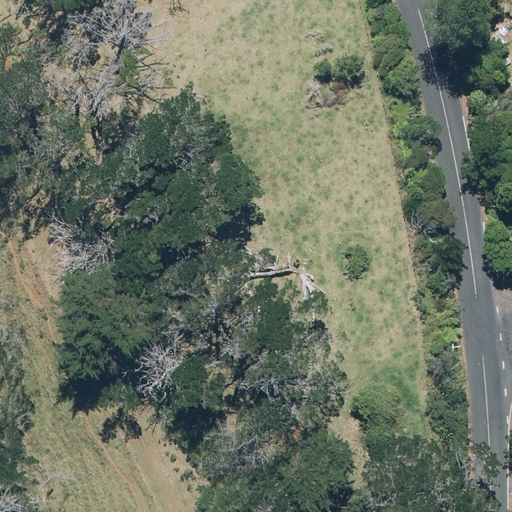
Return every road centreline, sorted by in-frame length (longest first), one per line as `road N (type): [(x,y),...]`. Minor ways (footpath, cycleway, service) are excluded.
road 1 (unclassified): [(480,335),(447,127),(414,0)]
road 2 (unclassified): [(489,511),(480,335)]
